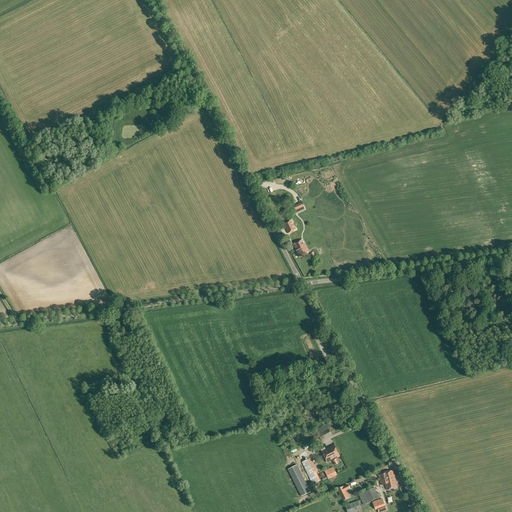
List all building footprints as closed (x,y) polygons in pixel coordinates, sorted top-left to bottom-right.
[(288,233),(296,229),(291,220),(283,224),(288,233)] [(299,257),(309,252),(303,240),(293,244),(298,253),(297,253),(299,257)] [(318,432),(321,439),(332,434),(329,427),(318,432)] [(320,441),(317,436),(307,441),(310,447),(320,441)] [(340,457),(334,445),(325,449),(324,446),(320,448),(322,451),(321,451),(327,463),(340,457)] [(313,484),(320,481),(309,459),(302,462),(313,484)] [(301,496),(310,492),(297,465),(288,469),(301,496)] [(329,478),(336,475),(333,467),(325,471),(329,478)] [(395,481),(392,471),(382,473),(383,474),(379,475),(382,485),(385,484),(387,490),(398,487),(396,481),(395,481)] [(343,501),(349,498),(346,491),(350,489),(348,484),(337,490),(343,501)] [(377,494),(374,488),(359,495),(364,505),(381,496),(380,493),(377,494)] [(381,511),(387,510),(385,506),(382,499),(373,502),(376,510),(378,509),(378,511),(381,511)] [(347,511),(354,511),(361,510),(358,501),(345,506),(347,511)]
